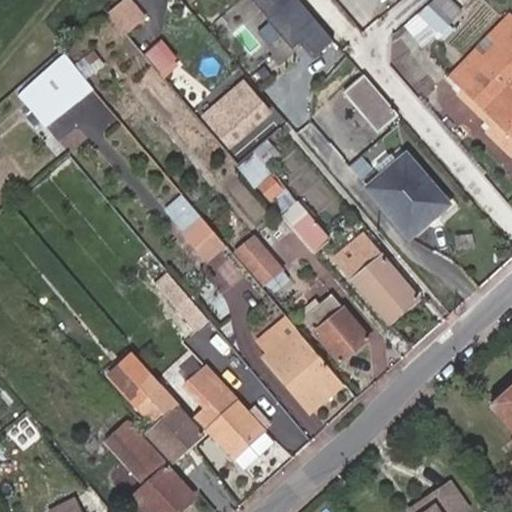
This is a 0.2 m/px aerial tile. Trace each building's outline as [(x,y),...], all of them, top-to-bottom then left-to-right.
[(335,41),(299,0),(254,0),(272,20),(269,22),(294,51),(302,43),(315,59),(335,41)] [(456,24),(433,0),(429,0),(421,9),(445,34),(456,24)] [(118,18),(135,38),(154,23),(137,2),(118,18)] [(468,81),(462,86),(503,130),(511,140),(511,26),(510,25),(506,28),(496,24),(483,37),(497,53),(490,60),(481,51),(459,71),(468,81)] [(163,50),(152,60),(168,79),(179,70),(163,50)] [(94,51),(76,64),(87,77),(104,66),(94,51)] [(69,54),(23,95),(49,127),(98,90),(87,77),(76,64),(69,54)] [(382,140),(406,122),(372,82),(349,102),(382,140)] [(230,144),(269,114),(249,90),(212,120),(230,144)] [(505,156),(511,149),(511,140),(503,130),(492,141),(505,156)] [(446,197),(409,153),(368,187),(413,237),(437,217),(431,210),(446,197)] [(292,197),(276,210),(288,226),(305,213),(292,197)] [(228,250),(187,199),(170,214),(190,238),(212,265),(228,250)] [(336,251),(305,213),(288,226),(320,264),(336,251)] [(258,241),(240,256),(270,292),(287,277),(258,241)] [(422,309),(371,244),(341,267),(393,334),(423,310),(422,309)] [(163,272),(150,283),(192,331),(205,321),(163,272)] [(333,305),(306,326),(343,371),(371,349),(333,305)] [(269,366),(312,419),(344,392),(299,337),(289,324),(261,348),(272,361),(268,365),(269,366)] [(197,419),(212,436),(235,463),(276,428),(258,408),(248,417),(227,393),(209,371),(188,388),(207,411),(197,419)] [(158,428),(148,437),(169,462),(202,434),(168,394),(145,413),(158,428)] [(511,397),(495,411),(511,430),(511,397)] [(188,511),(196,505),(129,426),(108,444),(148,491),(136,502),(144,511),(188,511)] [(471,511),(455,490),(443,499),(424,511),(442,511),(449,507),(452,511),(471,511)] [(201,500),(211,511),(227,511),(229,511),(212,492),(201,500)] [(81,511),(77,503),(58,511),(81,511)]
